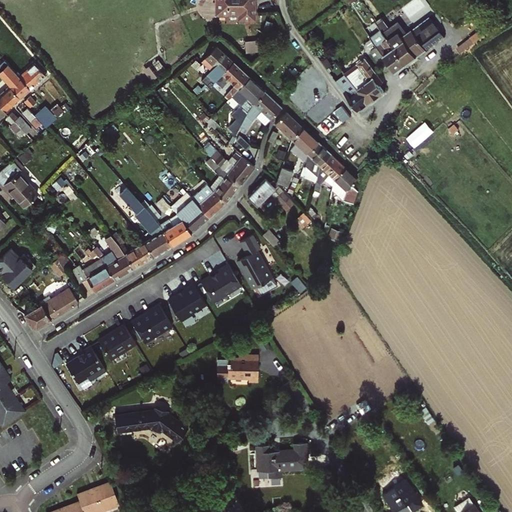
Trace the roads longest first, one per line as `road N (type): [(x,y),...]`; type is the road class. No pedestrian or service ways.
road 1 (residential): [(25,339),(202,230),(250,182),(287,108)]
road 2 (residential): [(25,339),(82,426),(85,444),(19,507)]
road 3 (unclassified): [(285,0),(296,34),(354,113),(375,126)]
